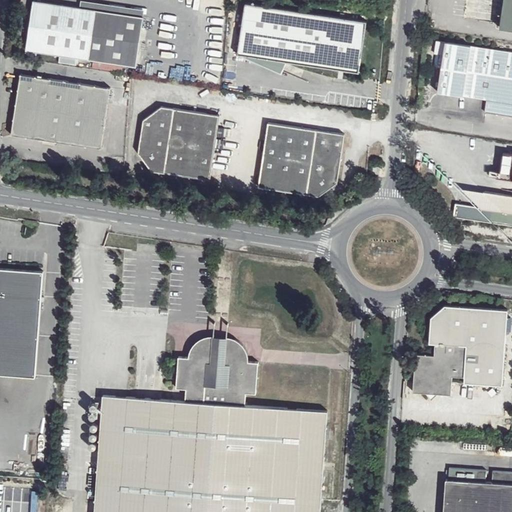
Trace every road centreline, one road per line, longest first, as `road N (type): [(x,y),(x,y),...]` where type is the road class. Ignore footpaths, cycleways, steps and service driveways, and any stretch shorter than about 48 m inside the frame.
road 1 (unclassified): [(0,195),(338,245)]
road 2 (residential): [(360,291),(346,511)]
road 3 (residential): [(382,511),(403,294)]
road 4 (residential): [(408,0),(389,205)]
